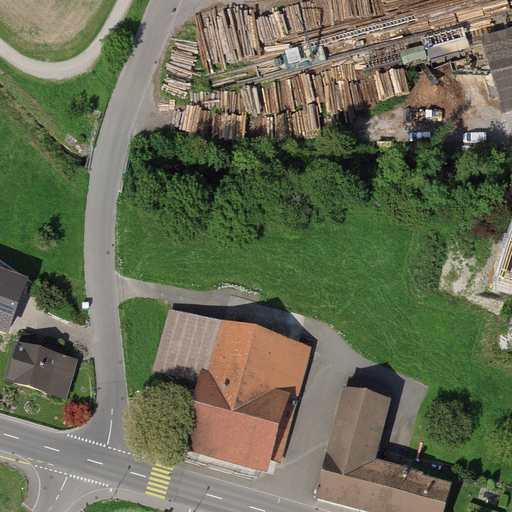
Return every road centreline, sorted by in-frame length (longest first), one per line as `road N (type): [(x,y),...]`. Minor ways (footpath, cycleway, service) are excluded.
road 1 (residential): [(165,0),(106,174),(101,292),(113,414),(107,447),(89,460)]
road 2 (track): [(399,441),(413,392),(316,329),(220,301),(101,292)]
road 3 (tertiary): [(89,460),(266,511)]
road 4 (track): [(127,0),(91,56),(66,71),(33,67),(0,46)]
